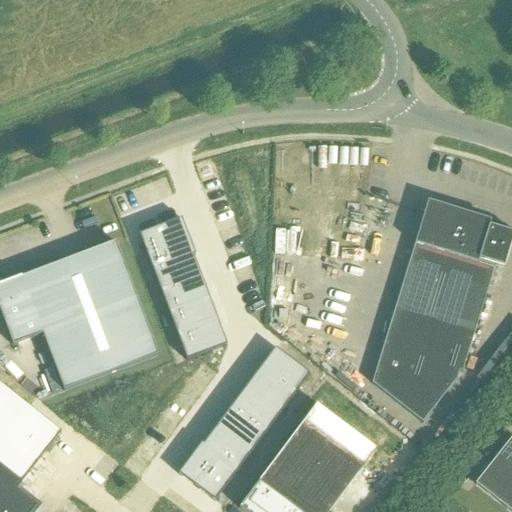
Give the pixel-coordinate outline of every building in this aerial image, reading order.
[(326,170),(326,149),(317,149),(316,170),(326,170)] [(369,176),(370,154),(346,153),(345,174),(369,176)] [(445,214),(426,208),(371,385),(422,424),(457,379),(459,373),(462,374),(495,266),(504,269),(511,242),(511,234),(506,233),(507,227),(446,209),(445,214)] [(181,219),(139,235),(186,361),(227,346),(192,255),(194,255),(181,219)] [(290,254),(299,255),(302,232),(292,231),(290,254)] [(158,356),(116,243),(22,279),(21,278),(0,285),(0,311),(13,347),(43,336),(64,392),(158,356)] [(202,444),(180,474),(215,502),(309,376),(276,349),(204,445),(202,444)] [(0,385),(0,511),(32,511),(33,510),(33,508),(32,505),(31,503),(29,502),(25,498),(26,498),(17,491),(61,435),(0,385)] [(316,406),(239,510),(242,511),(330,511),(376,451),(316,406)] [(511,511),(511,441),(476,486),(509,511),(511,511)]
